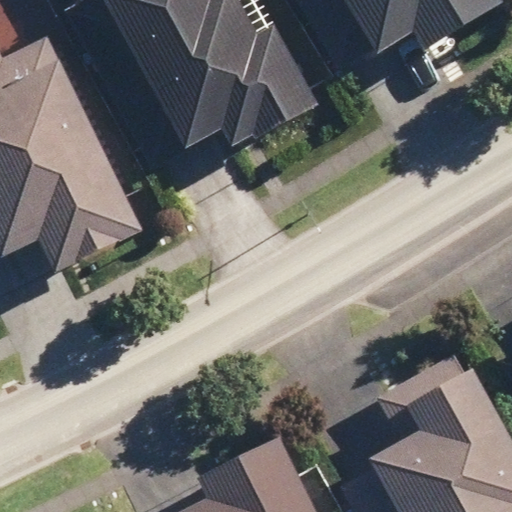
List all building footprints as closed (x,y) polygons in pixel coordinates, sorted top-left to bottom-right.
[(172,168),(247,125),(259,147),(278,136),(280,140),(344,103),(298,23),(278,35),(258,0),(91,0),(92,2),(81,8),(172,168)] [(511,0),(313,0),(357,71),(397,46),(403,55),(440,33),(452,52),(511,14),(511,0)] [(0,21),(0,255),(23,247),(26,256),(64,240),(78,274),(166,238),(83,33),(16,60),(0,21)] [(322,420),(366,511),(511,511),(511,385),(500,360),(475,372),(466,352),(322,420)] [(187,511),(342,511),(304,433),(219,474),(226,488),(185,508),(187,511)]
